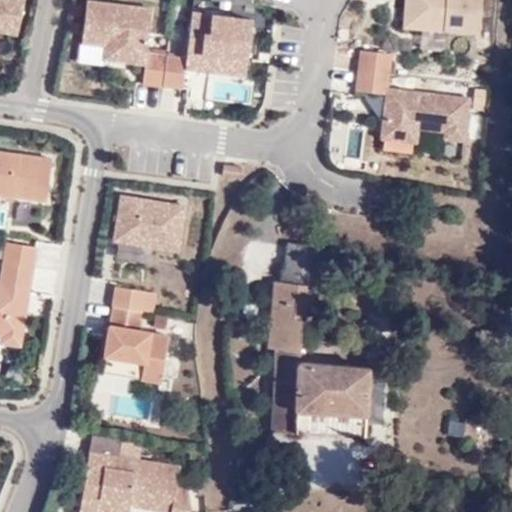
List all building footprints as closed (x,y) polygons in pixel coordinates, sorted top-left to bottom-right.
[(0,0),(0,29),(16,32),(22,0),(0,0)] [(480,0),(404,0),(403,25),(478,31),(480,0)] [(163,85),(166,55),(146,52),(152,8),(87,1),(82,42),(105,44),(104,58),(145,63),(143,82),(163,85)] [(187,58),(166,55),(163,85),(183,87),(185,68),(200,69),(202,53),(247,59),(252,18),(192,11),(187,58)] [(361,48),(359,68),(389,72),(391,52),(361,48)] [(247,59),(202,53),(200,69),(245,75),(247,59)] [(387,87),(389,72),(359,68),(357,89),(387,93),(385,103),(390,103),(389,111),(384,110),(381,136),(416,140),(418,126),(445,129),(444,137),(463,139),(468,97),(387,87)] [(47,196),(52,155),(0,148),(0,190),(15,192),(47,196)] [(241,166),(223,164),(221,174),(240,176),(241,166)] [(178,249),(185,204),(120,194),(113,238),(178,249)] [(7,240),(4,261),(34,265),(37,245),(7,240)] [(322,243),(287,240),(285,262),(283,261),(281,279),(316,283),(322,243)] [(20,344),(30,285),(34,265),(4,261),(0,281),(0,280),(0,334),(2,335),(1,341),(20,344)] [(117,285),(113,305),(143,310),(146,290),(117,285)] [(305,290),(276,287),(271,345),(277,345),(271,428),(364,432),(368,365),(299,360),(305,290)] [(143,310),(113,305),(107,343),(113,344),(111,353),(105,352),(102,370),(113,373),(160,381),(169,335),(139,330),(143,310)] [(503,346),(504,330),(480,328),(479,344),(503,346)] [(474,434),(476,416),(465,415),(462,433),(474,434)] [(128,498),(171,506),(169,511),(190,511),(187,488),(175,486),(178,466),(119,456),(121,449),(123,436),(93,431),(89,454),(83,486),(129,495),(128,498)] [(129,495),(83,486),(79,504),(122,511),(125,511),(128,498),(129,495)]
